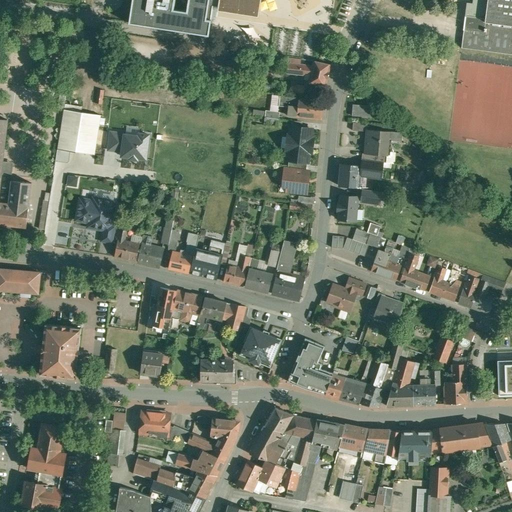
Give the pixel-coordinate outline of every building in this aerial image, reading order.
[(132,0),(129,23),(209,35),(213,7),(221,8),(256,14),(258,0),(132,0)] [(511,0),(484,0),(482,18),(467,16),(462,48),(511,54),(511,0)] [(408,10),(399,4),(400,2),(394,10),(395,11),(396,9),(405,15),(408,10)] [(405,41),(450,45),(451,33),(406,29),(405,41)] [(331,64),(314,60),(313,65),(298,64),(296,74),(305,75),(306,72),(311,73),(309,82),(326,86),(328,78),(330,72),(329,71),(331,64)] [(298,64),(289,63),(287,73),(296,74),(298,64)] [(305,86),(292,83),(291,90),(304,93),(305,86)] [(104,90),(98,89),(96,103),(102,104),(104,90)] [(324,100),(281,96),(280,105),(289,106),(289,113),(288,115),(322,119),(324,100)] [(373,106),(354,104),(353,115),(373,117),(373,106)] [(101,115),(64,109),(58,148),(74,151),(95,154),(101,115)] [(280,111),(266,110),(265,117),(279,118),(280,111)] [(12,181),(10,178),(1,177),(8,119),(0,118),(0,223),(27,227),(30,205),(29,205),(32,182),(12,180),(12,181)] [(368,123),(354,122),(353,130),(365,131),(365,129),(368,129),(368,123)] [(312,129),(292,126),(291,135),(289,135),(287,150),(289,150),(288,159),(289,159),(308,161),(309,152),(312,152),(313,138),(311,138),(312,129)] [(403,133),(368,129),(366,153),(387,155),(388,141),(402,142),(403,133)] [(124,135),(125,135),(125,134),(110,132),(108,150),(122,151),(124,135)] [(125,135),(124,135),(122,151),(122,156),(130,157),(130,158),(137,159),(137,158),(146,159),(149,135),(139,133),(138,136),(125,135)] [(366,153),(362,153),(362,159),(386,162),(387,155),(366,153)] [(308,161),(289,159),(288,169),(306,171),(308,161)] [(366,162),(360,161),(360,164),(359,174),(365,174),(376,180),(380,173),(373,169),(369,167),(366,167),(366,162)] [(360,164),(342,163),(340,186),(358,187),(359,174),(360,164)] [(288,169),(286,169),(284,180),(289,181),(288,190),(307,192),(309,172),(288,169)] [(358,189),(340,187),(337,218),(356,220),(358,200),(359,189),(358,189)] [(382,192),(358,188),(358,189),(359,189),(358,200),(380,204),(382,192)] [(295,204),(305,204),(305,209),(314,209),(313,195),(296,196),(296,200),(288,200),(289,204),(295,204)] [(115,202),(94,198),(94,201),(81,199),(77,219),(90,222),(89,225),(90,227),(104,229),(110,230),(111,224),(115,202)] [(48,215),(42,214),(39,228),(46,229),(48,215)] [(380,226),(360,219),(356,228),(377,235),(380,226)] [(110,230),(104,229),(101,241),(113,243),(117,225),(111,224),(110,230)] [(172,229),(165,227),(162,242),(169,243),(172,229)] [(356,228),(352,239),(366,244),(369,233),(356,228)] [(127,230),(120,229),(119,239),(125,240),(127,230)] [(181,249),(180,253),(174,251),(170,269),(189,273),(194,256),(195,256),(199,236),(190,233),(188,242),(189,242),(187,251),(181,249)] [(381,237),(370,233),(366,244),(377,247),(381,237)] [(344,236),(333,235),(332,247),(343,248),(344,236)] [(347,237),(343,248),(365,256),(368,245),(366,244),(352,239),(347,237)] [(125,240),(119,239),(115,256),(137,261),(140,243),(125,240)] [(388,240),(385,251),(379,249),(371,271),(396,280),(402,265),(397,263),(398,257),(392,255),(396,242),(388,240)] [(297,244),(284,241),(281,251),(281,252),(294,255),(297,244)] [(164,249),(143,243),(138,261),(160,266),(164,249)] [(212,244),(209,259),(196,256),(191,274),(215,279),(219,262),(222,263),(225,248),(212,244)] [(254,246),(248,244),(246,255),(252,257),(254,246)] [(410,248),(402,245),(399,255),(407,258),(409,252),(410,248)] [(230,247),(226,246),(225,248),(222,263),(222,264),(226,265),(230,247)] [(421,252),(410,248),(409,252),(420,256),(421,252)] [(281,251),(272,250),(268,265),(278,267),(281,252),(281,251)] [(294,255),(281,252),(278,267),(277,270),(278,271),(273,293),(300,299),(306,278),(290,274),(294,255)] [(420,256),(409,252),(407,258),(408,258),(400,281),(426,290),(431,276),(415,270),(420,256)] [(240,262),(230,259),(224,281),(244,286),(248,268),(249,269),(251,258),(252,257),(246,255),(242,255),(240,262)] [(426,257),(424,264),(431,266),(434,259),(426,257)] [(260,260),(251,258),(249,269),(249,270),(250,270),(246,287),(269,292),(273,275),(257,271),(260,260)] [(469,269),(459,265),(457,271),(467,274),(469,269)] [(439,266),(429,292),(442,296),(448,281),(443,280),(447,269),(439,266)] [(41,272),(0,268),(0,289),(20,291),(22,291),(22,293),(31,294),(31,292),(33,292),(39,293),(41,272)] [(448,281),(442,296),(455,301),(462,282),(457,280),(459,275),(460,276),(461,274),(466,276),(466,275),(467,274),(457,271),(452,269),(452,271),(448,281)] [(452,271),(447,269),(443,280),(448,281),(452,271)] [(483,274),(469,269),(467,274),(466,275),(470,276),(481,280),(483,274)] [(481,280),(471,307),(489,313),(494,299),(485,295),(489,286),(492,277),(483,274),(481,280)] [(470,276),(469,280),(467,280),(458,302),(471,307),(481,280),(470,276)] [(367,283),(350,277),(346,288),(357,292),(357,293),(363,295),(367,283)] [(506,283),(492,277),(489,286),(493,287),(492,288),(502,292),(506,283)] [(346,288),(334,284),(328,301),(335,304),(335,305),(342,308),(344,305),(352,308),(357,293),(357,292),(346,288)] [(174,289),(158,286),(154,310),(159,311),(159,313),(156,324),(160,325),(170,326),(172,316),(173,316),(169,315),(174,289)] [(205,297),(178,291),(173,316),(172,316),(181,318),(180,320),(184,321),(186,322),(188,321),(189,321),(191,320),(192,319),(192,318),(194,313),(200,314),(205,297)] [(385,295),(379,292),(374,305),(377,306),(381,307),(384,297),(385,295)] [(228,302),(206,297),(202,313),(209,315),(224,319),(228,302)] [(403,303),(393,299),(393,300),(388,299),(388,298),(384,297),(381,307),(377,306),(374,315),(388,319),(387,324),(397,327),(403,303)] [(246,307),(232,303),(226,327),(235,329),(240,330),(246,307)] [(202,313),(201,313),(199,321),(207,323),(209,315),(202,313)] [(60,326),(46,324),(44,344),(44,345),(42,345),(42,344),(41,344),(40,353),(41,353),(43,353),(43,354),(41,373),(57,375),(57,376),(62,376),(62,375),(77,377),(82,328),(68,327),(68,326),(60,325),(60,326)] [(170,326),(160,325),(158,335),(168,335),(170,326)] [(249,326),(239,353),(269,367),(281,338),(249,326)] [(475,331),(466,327),(461,338),(470,342),(473,335),(475,331)] [(388,364),(387,367),(397,369),(400,357),(403,347),(405,339),(395,336),(388,364)] [(454,341),(441,336),(432,359),(446,364),(454,341)] [(304,337),(286,380),(313,390),(320,368),(321,363),(317,362),(325,345),(304,337)] [(339,349),(350,353),(355,341),(344,337),(339,349)] [(409,349),(403,347),(400,357),(407,359),(409,349)] [(117,349),(108,348),(106,364),(115,365),(117,349)] [(164,355),(144,352),(141,373),(160,375),(164,355)] [(407,359),(400,357),(397,369),(391,391),(387,405),(403,405),(416,362),(407,359)] [(374,361),(369,359),(361,381),(367,383),(374,361)] [(511,359),(497,360),(498,396),(511,395),(511,359)] [(234,360),(202,360),(202,380),(233,380),(234,360)] [(388,364),(375,360),(374,361),(367,383),(385,389),(391,391),(397,369),(387,367),(388,364)] [(452,364),(452,374),(450,374),(450,380),(446,381),(445,383),(445,403),(465,403),(466,402),(467,402),(467,401),(468,401),(468,400),(467,364),(452,364)] [(320,368),(313,390),(326,394),(333,372),(320,368)] [(440,370),(430,370),(430,384),(436,384),(440,384),(440,370)] [(347,377),(333,372),(326,394),(340,398),(347,377)] [(361,381),(347,377),(340,398),(360,403),(367,383),(361,381)] [(385,389),(367,383),(361,403),(379,406),(385,389)] [(421,385),(413,385),(414,404),(436,404),(436,384),(421,385)] [(317,420),(294,415),(276,407),(254,446),(251,454),(277,463),(286,446),(289,440),(299,444),(294,461),(302,464),(300,472),(296,490),(294,499),(306,501),(316,463),(320,452),(322,445),(330,447),(331,444),(339,446),(341,436),(343,437),(345,424),(317,419),(317,420)] [(171,413),(143,410),(140,434),(168,441),(168,432),(169,432),(171,413)] [(126,413),(115,411),(113,428),(124,430),(126,413)] [(228,419),(213,417),(212,435),(213,436),(210,442),(213,443),(216,437),(233,444),(235,441),(236,437),(239,430),(239,427),(240,425),(240,421),(236,420),(234,420),(232,419),(228,419)] [(63,427),(42,423),(37,449),(31,448),(28,468),(39,470),(36,483),(25,481),(21,503),(42,507),(42,506),(57,509),(61,488),(60,488),(62,482),(59,482),(64,453),(58,452),(63,427)] [(477,423),(441,428),(441,429),(444,450),(444,451),(480,446),(480,445),(477,424),(477,423)] [(484,423),(477,424),(480,445),(492,444),(484,423)] [(505,424),(485,423),(494,446),(493,446),(500,462),(507,459),(501,443),(511,440),(505,424)] [(368,429),(345,424),(343,437),(339,451),(357,455),(356,458),(362,460),(363,456),(362,456),(368,429)] [(174,425),(168,441),(174,443),(176,438),(175,437),(180,427),(174,425)] [(190,431),(180,427),(175,437),(176,438),(188,443),(192,433),(189,432),(190,431)] [(121,430),(113,429),(110,453),(118,453),(121,430)] [(391,430),(370,429),(365,449),(376,452),(374,461),(385,464),(387,454),(391,430)] [(441,429),(433,430),(432,452),(444,450),(441,429)] [(396,431),(391,430),(387,454),(398,456),(399,456),(402,430),(402,431),(397,430),(396,431)] [(433,430),(402,430),(399,456),(398,460),(429,460),(430,455),(432,455),(432,452),(433,430)] [(210,442),(192,433),(188,443),(207,451),(213,443),(210,442)] [(233,444),(216,437),(213,443),(207,451),(225,459),(233,444)] [(292,450),(286,446),(277,463),(293,469),(300,472),(302,464),(294,461),(287,459),(292,450)] [(225,459),(207,451),(203,460),(208,461),(205,468),(218,474),(225,459)] [(177,456),(168,453),(166,458),(176,461),(177,456)] [(203,460),(179,453),(176,464),(199,470),(203,471),(205,468),(208,461),(203,460)] [(393,488),(379,486),(376,504),(391,506),(398,460),(399,456),(398,456),(393,488)] [(248,460),(237,484),(252,490),(253,489),(260,492),(263,485),(263,483),(262,482),(264,480),(259,478),(264,467),(248,460)] [(160,470),(137,462),(134,473),(155,480),(157,480),(160,470)] [(282,476),(264,467),(259,478),(264,480),(277,487),(282,476)] [(448,468),(431,467),(430,489),(428,511),(449,511),(451,495),(447,495),(448,468)] [(176,474),(160,469),(160,470),(157,480),(173,486),(176,474)] [(293,469),(288,488),(296,490),(300,472),(293,469)] [(197,477),(177,472),(176,474),(173,486),(178,488),(179,487),(189,490),(188,491),(206,498),(217,475),(203,471),(199,470),(197,477)] [(357,474),(346,471),(340,498),(351,501),(357,474)] [(157,480),(155,480),(150,496),(151,496),(159,499),(165,501),(184,508),(185,506),(194,509),(199,509),(206,498),(188,491),(189,490),(179,487),(178,488),(173,486),(157,480)] [(356,484),(352,501),(360,503),(364,485),(356,484)] [(149,495),(134,489),(121,487),(118,503),(125,502),(125,511),(126,511),(152,511),(151,496),(150,496),(149,495)] [(428,511),(430,489),(418,488),(416,511),(428,511)]
